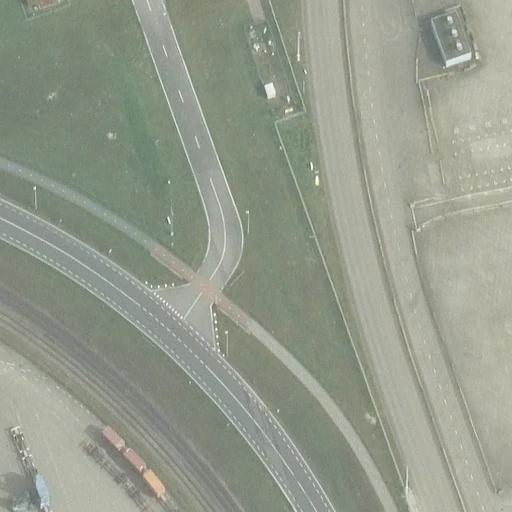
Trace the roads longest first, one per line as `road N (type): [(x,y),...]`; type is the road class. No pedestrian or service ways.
road 1 (unclassified): [(172,332),(216,270),(223,235),(145,0)]
road 2 (unclassified): [(314,511),(252,420),(172,332)]
road 3 (unclassified): [(172,332),(0,223)]
